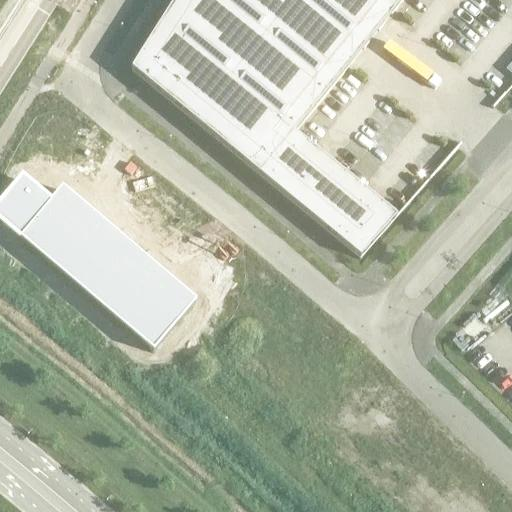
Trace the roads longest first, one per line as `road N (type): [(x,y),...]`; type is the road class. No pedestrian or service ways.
road 1 (unclassified): [(122,0),(68,88),(361,326)]
road 2 (unclassified): [(511,158),(361,326)]
road 3 (unclassified): [(385,346),(511,202)]
road 4 (unclassified): [(385,346),(511,475)]
